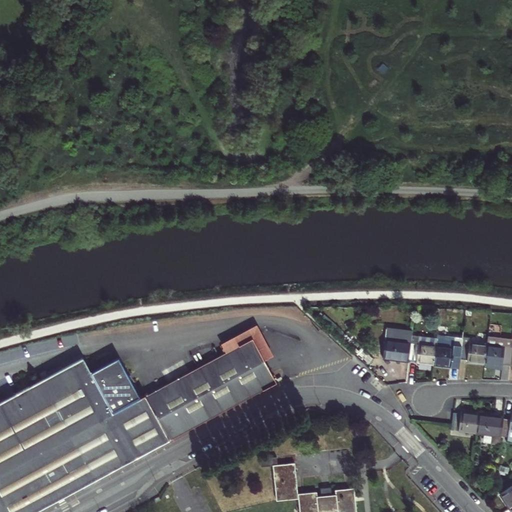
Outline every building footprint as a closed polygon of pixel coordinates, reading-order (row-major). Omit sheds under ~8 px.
[(220,344),(225,353),(252,338),(264,360),(272,356),(256,324),(220,344)] [(387,360),(412,363),(412,361),(414,344),(415,336),(415,335),(391,332),(390,341),(387,360)] [(415,336),(414,344),(439,347),(440,339),(415,336)] [(101,392),(137,457),(193,427),(223,411),(272,384),(276,383),(264,360),(252,338),(225,353),(144,396),(144,395),(139,398),(118,357),(90,372),(101,392)] [(456,349),(439,347),(437,365),(453,367),(455,359),(463,360),(465,343),(457,342),(456,349)] [(473,344),(465,343),(463,360),(470,361),(469,362),(487,364),(490,346),(473,344)] [(419,363),(437,365),(439,347),(414,344),(412,361),(420,362),(419,363)] [(511,364),(511,348),(490,346),(487,364),(504,367),(504,365),(511,366),(511,364)] [(0,511),(35,511),(137,457),(101,392),(90,372),(84,360),(48,380),(41,382),(18,395),(0,404),(0,511)] [(38,374),(41,382),(48,380),(44,371),(38,374)] [(451,428),(474,432),(476,412),(461,410),(460,412),(453,411),(451,424),(451,428)] [(511,410),(510,419),(502,417),(500,435),(507,436),(507,438),(511,438),(511,410)] [(474,432),(500,435),(502,417),(495,417),(495,415),(476,412),(474,432)] [(356,511),(354,487),(335,489),(336,494),(332,495),(331,492),(321,493),(321,496),(317,497),(316,491),(298,493),(295,463),(278,465),(277,457),(260,459),(261,467),(273,466),(277,501),(298,499),(299,511),(356,511)] [(511,508),(511,507),(511,485),(501,493),(511,508)]
